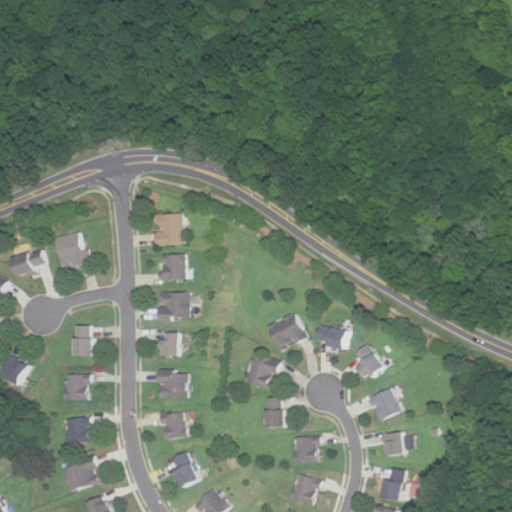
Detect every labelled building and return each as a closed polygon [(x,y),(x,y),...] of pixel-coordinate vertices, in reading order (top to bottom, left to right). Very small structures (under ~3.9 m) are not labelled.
[(190,214),(162,214),(162,245),(190,245),(190,214)] [(69,269),(95,262),(87,231),(61,238),(69,269)] [(17,257),(24,278),(42,272),(39,264),(50,261),(46,249),(17,257)] [(193,254),(166,254),(166,279),(193,279),(193,254)] [(0,305),(1,306),(12,284),(0,278),(0,305)] [(196,293),(166,293),(166,320),(196,320),(196,293)] [(314,337),(299,312),(273,327),(288,352),(314,337)] [(357,331),(327,324),(322,343),(352,350),(357,331)] [(82,356),(100,356),(100,326),(82,326),(82,356)] [(168,333),(168,357),(186,357),(186,333),(168,333)] [(392,367),(372,344),(358,357),(378,380),(392,367)] [(250,383),(279,391),(287,361),(259,353),(250,383)] [(37,365),(14,354),(4,375),(27,386),(37,365)] [(194,398),(194,374),(165,374),(165,398),(194,398)] [(71,400),(95,400),(95,375),(71,375),(71,400)] [(386,421),(408,411),(398,387),(375,398),(386,421)] [(292,398),(273,398),(273,429),(292,429),(292,398)] [(170,440),(193,438),(190,413),(168,415),(170,440)] [(73,444),(96,444),(96,419),(73,419),(73,444)] [(419,447),(418,440),(411,441),(409,432),(390,435),(393,457),(413,454),(412,447),(419,447)] [(325,463),(325,437),(301,437),(301,463),(325,463)] [(177,462),(191,489),(207,480),(193,453),(177,462)] [(70,468),(77,492),(107,484),(101,459),(70,468)] [(412,471),(394,469),(390,498),(409,500),(412,471)] [(296,498),(318,506),(327,481),(305,473),(296,498)] [(0,489),(0,511),(12,511),(1,489),(0,489)] [(209,511),(230,511),(236,506),(219,489),(202,505),(209,511)] [(94,504),(97,511),(119,511),(111,495),(94,504)]
